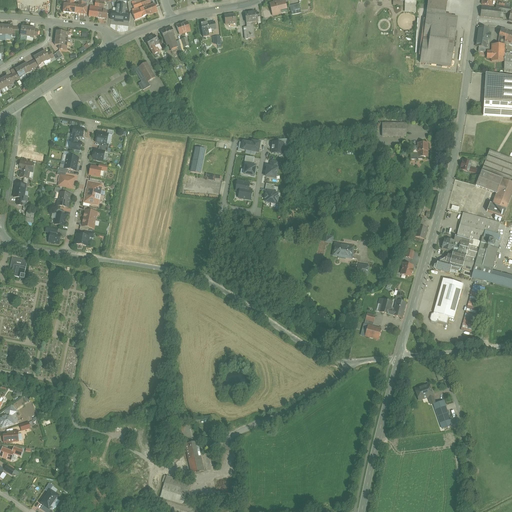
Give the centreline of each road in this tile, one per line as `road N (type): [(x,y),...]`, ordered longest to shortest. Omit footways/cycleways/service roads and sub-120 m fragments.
road 1 (secondary): [(475,20),(454,159),(399,357)]
road 2 (residential): [(399,357),(328,358),(207,280)]
road 3 (residential): [(66,254),(92,121),(60,115),(43,90)]
road 4 (secondary): [(399,357),(361,511)]
road 5 (residential): [(207,280),(66,254)]
road 6 (tertiary): [(130,36),(257,0)]
road 7 (track): [(217,140),(92,121)]
road 8 (residential): [(0,229),(16,108)]
